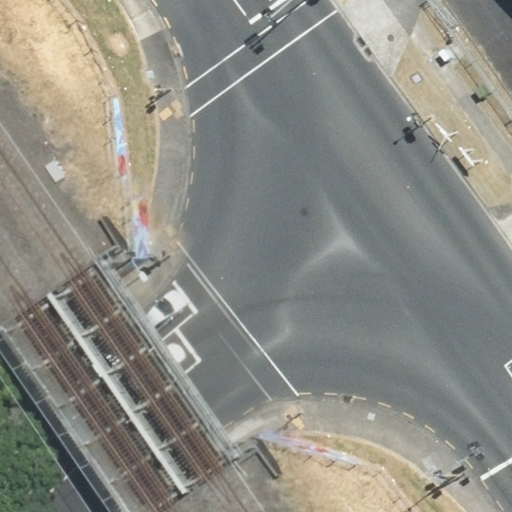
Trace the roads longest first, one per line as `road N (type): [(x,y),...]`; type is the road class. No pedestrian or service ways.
road 1 (secondary): [(367,184),(27,511)]
road 2 (secondary): [(367,184),(511,373)]
road 3 (secondary): [(232,0),(367,184)]
